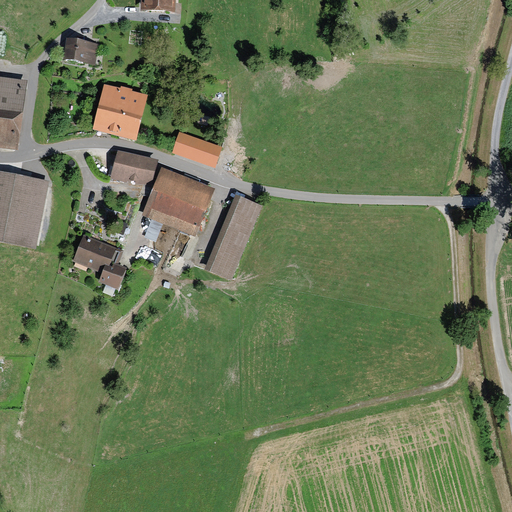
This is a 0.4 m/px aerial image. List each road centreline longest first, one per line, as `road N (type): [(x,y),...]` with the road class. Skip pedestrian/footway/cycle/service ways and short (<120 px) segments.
road 1 (track): [(0,156),(123,143),(254,190),(491,201)]
road 2 (track): [(247,435),(459,371),(452,225),(437,201)]
road 3 (track): [(491,201),(489,300),(509,394)]
road 4 (track): [(100,0),(32,71),(26,154)]
road 5 (track): [(491,201),(511,59)]
